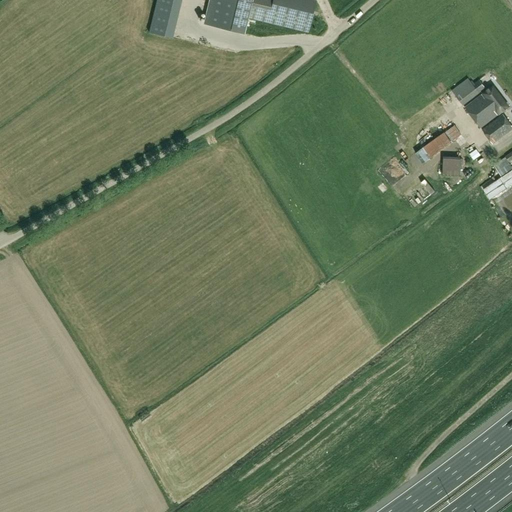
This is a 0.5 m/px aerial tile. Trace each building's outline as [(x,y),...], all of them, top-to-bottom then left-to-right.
[(181,0),(156,0),(151,23),(174,28),(181,0)] [(247,0),(210,0),(205,24),(240,32),(244,16),(247,0)] [(273,0),(247,0),(244,16),(268,23),(273,0)] [(316,1),(310,0),(273,0),(268,23),(308,33),(316,1)] [(473,85),(468,78),(451,91),(463,106),(480,93),(480,92),(486,88),(479,80),(473,85)] [(493,86),(464,108),(480,128),(508,106),(493,86)] [(511,126),(503,114),(482,130),(492,144),(511,128),(511,126)] [(435,122),(402,144),(406,150),(393,158),(398,164),(444,134),(435,122)] [(453,127),(445,134),(453,143),(461,136),(453,127)] [(429,159),(450,142),(444,134),(422,151),(429,159)] [(509,163),(511,160),(511,150),(505,156),(505,157),(493,165),(496,168),(507,160),(509,163)] [(443,156),(442,174),(460,175),(461,157),(443,156)] [(425,180),(403,198),(413,210),(435,192),(425,180)]
